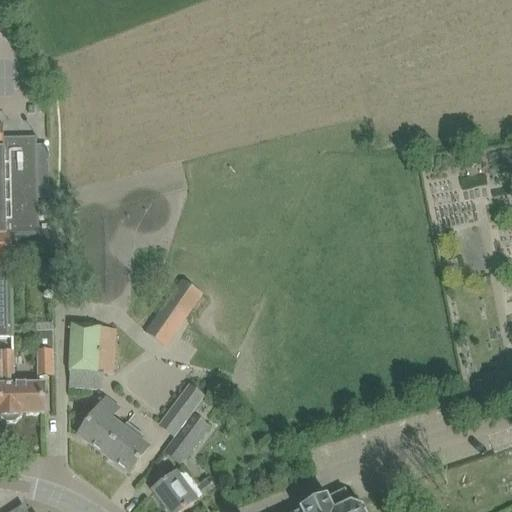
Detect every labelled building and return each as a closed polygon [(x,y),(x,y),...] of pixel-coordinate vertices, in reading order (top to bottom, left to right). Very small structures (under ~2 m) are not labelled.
[(0,416),(1,417),(1,353),(0,353),(0,339),(13,339),(11,274),(0,274),(0,260),(11,261),(10,237),(39,237),(39,200),(37,146),(37,138),(4,139),(4,126),(0,126),(0,416)] [(48,146),(37,146),(39,200),(50,200),(48,146)] [(182,280),(164,306),(185,321),(203,295),(182,280)] [(69,389),(89,390),(102,391),(103,376),(111,377),(115,331),(72,328),(69,389)] [(53,340),(37,340),(38,378),(54,378),(53,340)] [(1,353),(1,417),(1,418),(7,424),(16,424),(21,418),(23,416),(45,416),(44,385),(12,386),(11,379),(15,379),(14,353),(1,353)] [(474,386),(479,407),(492,404),(487,383),(474,386)] [(192,386),(160,427),(174,437),(205,396),(192,386)] [(106,401),(91,421),(79,437),(104,456),(123,430),(111,421),(119,410),(106,401)] [(196,416),(166,455),(180,466),(210,427),(196,416)] [(123,430),(104,456),(130,475),(149,450),(139,442),(144,437),(127,424),(123,430)] [(177,475),(169,481),(153,493),(167,511),(184,511),(216,489),(208,479),(190,492),(177,475)] [(363,511),(351,504),(345,492),(329,500),(329,499),(328,499),(324,492),(313,498),(315,501),(306,505),(308,509),(303,511),(302,509),(301,510),(301,511),(363,511)] [(398,496),(379,504),(380,506),(382,511),(422,511),(420,504),(405,511),(399,498),(398,496)]
